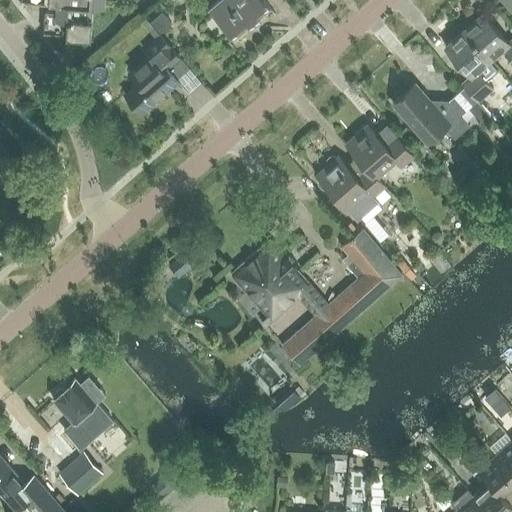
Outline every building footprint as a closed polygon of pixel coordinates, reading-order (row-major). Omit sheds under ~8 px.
[(216,0),(207,8),(231,36),(268,4),(263,0),(216,0)] [(511,0),(503,0),(511,10),(511,0)] [(69,21),(68,34),(91,36),(93,6),(69,4),(58,4),(57,11),(46,10),(45,19),(69,21)] [(162,12),(149,23),(160,35),(173,24),(162,12)] [(482,13),(463,30),(490,60),(502,49),(511,60),(511,38),(508,42),(482,13)] [(490,60),(463,30),(445,46),(470,75),(461,83),(477,101),(493,87),(478,70),(490,60)] [(136,81),(122,93),(130,101),(140,113),(178,81),(167,69),(179,58),(173,51),(159,35),(143,49),(147,54),(128,71),(136,81)] [(414,82),(391,102),(425,142),(443,126),(453,137),(468,124),(447,99),(437,109),(414,82)] [(477,101),(469,108),(483,123),(490,116),(477,101)] [(345,144),(367,169),(375,178),(376,176),(396,159),(401,165),(413,155),(397,137),(385,147),(374,134),(367,126),(345,144)] [(375,178),(367,169),(357,178),(338,157),(336,159),(334,157),(330,157),(326,160),(326,164),(327,166),(317,175),(320,178),(319,180),(319,184),(322,187),(326,188),(328,186),(346,207),(347,207),(356,218),(377,200),(373,195),(384,185),(376,176),(375,178)] [(328,305),(317,315),(283,345),(300,364),(401,274),(361,228),(342,245),(350,254),(360,265),(365,271),(328,305)] [(435,233),(432,237),(434,241),(437,243),(442,242),(444,238),(443,234),(439,232),(435,233)] [(300,296),(317,315),(328,305),(311,286),(312,286),(295,268),(298,265),(288,254),(286,257),(270,239),(231,274),(269,317),(263,322),(266,326),(300,296)] [(194,260),(185,251),(168,265),(177,275),(194,260)] [(350,254),(343,259),(353,270),(360,265),(350,254)] [(405,262),(400,266),(408,276),(413,272),(405,262)] [(108,346),(107,351),(115,351),(116,341),(108,340),(108,346)] [(79,382),(75,377),(51,399),(71,422),(62,430),(79,449),(113,420),(97,402),(79,382)] [(298,386),(293,390),(301,398),(305,394),(298,386)] [(474,417),(470,420),(474,426),(478,422),(474,417)] [(445,432),(438,438),(456,459),(463,452),(445,432)] [(511,439),(496,453),(511,471),(511,439)] [(83,451),(69,463),(59,472),(78,494),(102,473),(83,451)] [(479,468),(489,480),(511,505),(511,504),(511,488),(509,485),(511,482),(511,471),(496,453),(479,468)] [(33,511),(65,511),(33,475),(24,483),(0,455),(0,492),(16,510),(25,502),(33,511)] [(326,461),(326,472),(334,473),(334,461),(326,461)] [(277,474),(277,486),(287,486),(288,475),(277,474)] [(489,480),(473,494),(488,511),(503,511),(511,505),(489,480)] [(452,502),(457,508),(460,511),(488,511),(473,494),(468,488),(452,502)]
